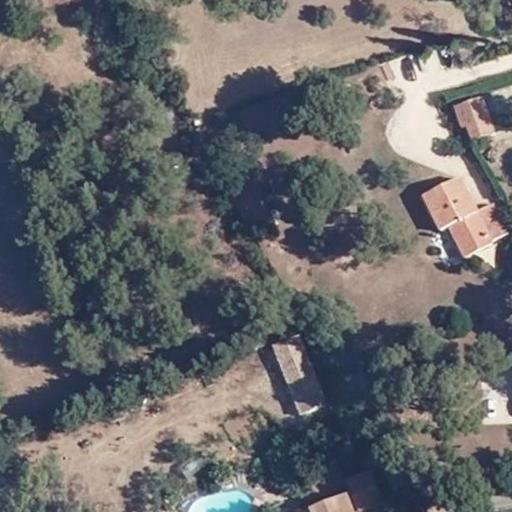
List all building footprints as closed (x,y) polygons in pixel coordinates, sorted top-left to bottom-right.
[(483,95),(451,107),(470,141),(496,132),(483,95)] [(481,210),(464,178),(429,194),(446,229),(454,224),(471,255),(498,243),(497,239),(511,232),(496,203),(481,210)] [(275,338),(252,347),(256,357),(278,350),(275,338)] [(325,405),(301,341),(282,349),(305,413),(325,405)] [(344,417),(339,409),(323,416),(328,426),(344,417)] [(355,445),(346,427),(338,431),(347,449),(355,445)] [(363,511),(385,503),(373,473),(349,482),(361,511),(363,511)] [(355,511),(350,497),(330,506),(328,500),(307,509),(307,511),(355,511)]
